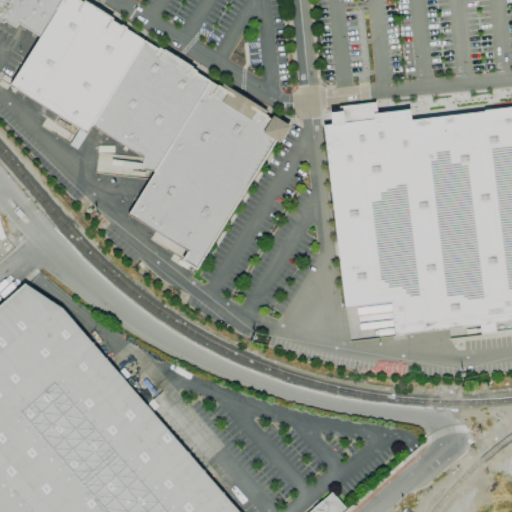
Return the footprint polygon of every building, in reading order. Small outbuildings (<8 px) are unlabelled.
[(198,271),(184,263),(187,256),(190,253),(129,217),(156,172),(144,170),(144,166),(145,158),(92,126),(77,148),(69,144),(73,137),(78,129),(12,87),(42,38),(18,24),(16,28),(5,21),(4,24),(0,21),(0,0),(81,0),(97,8),(177,58),(241,97),(290,126),(198,271)] [(342,111),(330,112),(330,124),(323,125),(345,308),(391,303),(394,335),(511,321),(511,106),(411,119),(410,109),(372,113),(374,119),(344,122),(342,111)] [(149,239),(181,259),(186,251),(154,232),(149,239)] [(0,511),(0,306),(26,284),(63,309),(239,511),(0,511)] [(310,511),(332,492),(346,508),(341,511),(310,511)]
